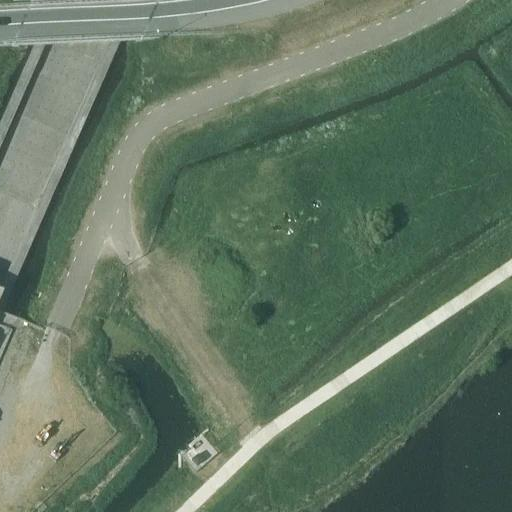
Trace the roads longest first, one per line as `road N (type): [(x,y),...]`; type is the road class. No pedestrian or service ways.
road 1 (unclassified): [(448,0),(145,126),(108,206)]
road 2 (motorway): [(0,19),(238,0)]
